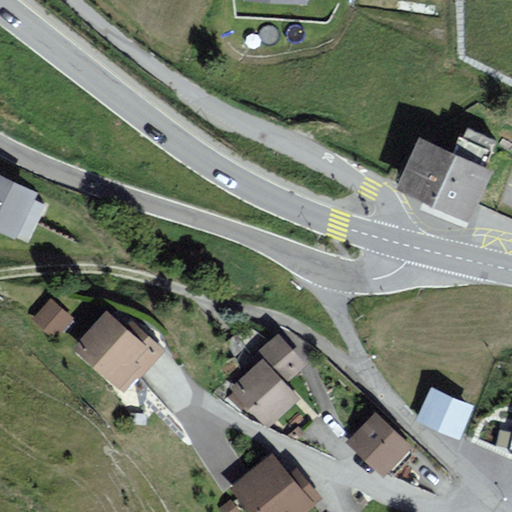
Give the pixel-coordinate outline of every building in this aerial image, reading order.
[(485,169),(413,139),(392,189),(463,220),(485,169)] [(36,191),(0,174),(0,228),(16,236),(36,191)] [(48,300),(30,319),(53,341),(72,321),(48,300)] [(103,313),(70,348),(119,394),(152,358),(103,313)] [(259,362),(229,390),(264,427),(295,398),(283,386),(303,367),(274,336),(253,356),(259,362)] [(472,405),(429,389),(415,424),(458,441),(472,405)] [(411,450),(373,413),(344,443),(381,480),(411,450)] [(270,454),(227,489),(245,511),(306,511),(314,506),(270,454)]
